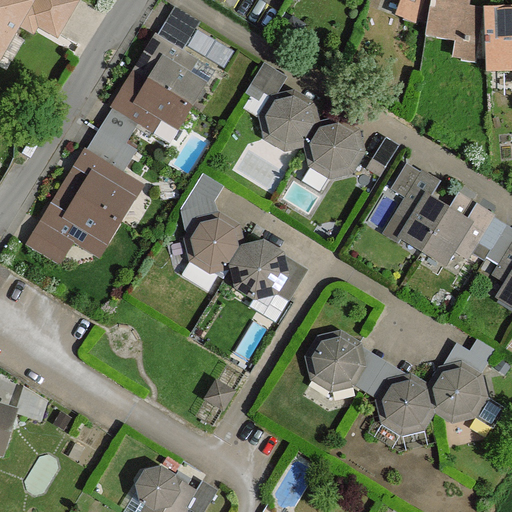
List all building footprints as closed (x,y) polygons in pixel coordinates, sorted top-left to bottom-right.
[(35,1),(33,0),(0,0),(0,60),(21,24),(35,1)] [(35,0),(35,1),(21,24),(37,33),(41,25),(58,35),(78,2),(75,0),(35,0)] [(402,0),(397,16),(430,25),(429,38),(459,40),(456,59),(491,60),(491,72),(511,71),(511,10),(485,13),(469,10),(470,0),(402,0)] [(52,206),(30,243),(61,262),(74,239),(100,255),(142,186),(125,176),(138,154),(125,146),(138,124),(153,133),(163,116),(181,127),(215,70),(157,36),(59,198),(74,207),(68,216),(52,206)] [(260,119),(263,142),(285,155),(306,149),(308,170),(331,182),(350,177),(362,157),(357,134),(336,123),(315,130),(308,107),(288,96),(292,84),(263,66),(246,94),(269,107),(260,119)] [(438,185),(407,166),(393,190),(407,198),(387,232),(400,240),(448,269),(457,254),(469,261),(474,253),(486,261),(488,258),(502,266),(495,277),(509,285),(499,302),(511,309),(511,229),(459,197),(450,212),(429,199),(438,185)] [(214,273),(234,267),(241,289),(258,300),(281,293),(293,300),(309,271),(266,243),(249,248),(242,225),(220,212),(218,201),(182,210),(193,261),(214,273)] [(309,359),(314,381),(334,392),(355,386),(380,400),(386,424),(403,435),(424,430),(434,412),(454,424),(476,418),(488,399),(481,377),(464,366),(443,370),(430,389),(364,350),(339,335),(319,340),(309,359)] [(0,407),(0,456),(4,458),(18,413),(0,407)] [(184,511),(188,506),(197,511),(203,511),(217,489),(203,480),(196,490),(175,477),(173,471),(160,464),(144,467),(136,480),(139,496),(148,502),(141,511),(184,511)]
